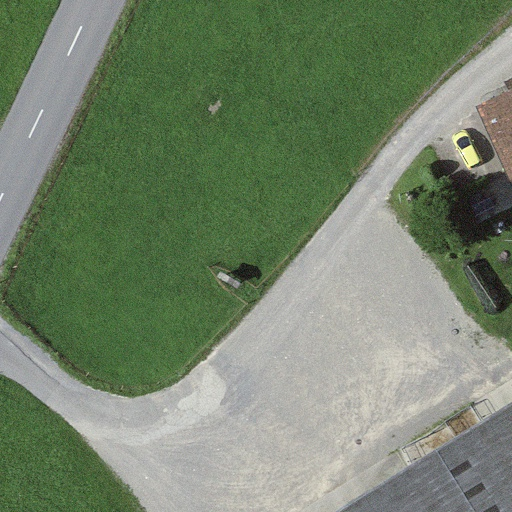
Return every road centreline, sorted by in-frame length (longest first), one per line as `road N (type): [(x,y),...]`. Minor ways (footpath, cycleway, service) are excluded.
road 1 (tertiary): [(92,0),(0,193)]
road 2 (track): [(89,417),(164,511)]
